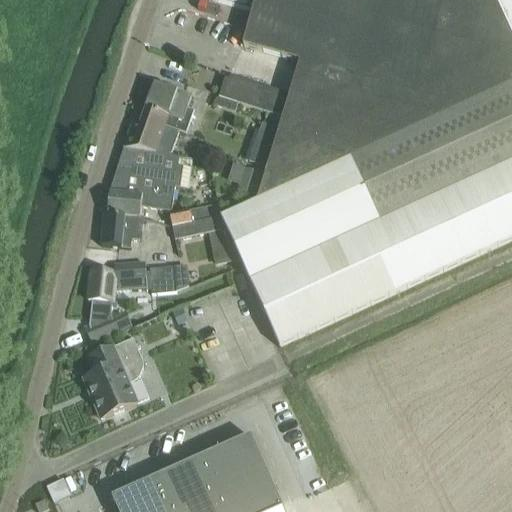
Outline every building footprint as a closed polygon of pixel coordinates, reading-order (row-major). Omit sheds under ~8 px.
[(222,220),(221,221),(226,232),(271,331),(280,349),(511,242),(511,0),(257,0),(243,48),(300,64),(290,97),(284,120),(267,176),(258,204),(222,220)] [(225,80),(220,100),(284,120),(290,97),(231,78),(230,82),(225,80)] [(188,111),(192,100),(155,87),(147,110),(175,121),(172,131),(179,134),(187,137),(195,113),(188,111)] [(171,158),(179,134),(172,131),(175,121),(147,110),(141,128),(133,125),(124,151),(171,158)] [(124,151),(110,195),(140,198),(174,202),(175,190),(179,159),(171,158),(124,151)] [(240,185),(238,191),(255,195),(262,173),(244,168),(240,185)] [(110,195),(108,216),(138,219),(139,210),(172,214),(174,202),(140,198),(110,195)] [(190,213),(171,217),(173,229),(222,219),(221,218),(219,207),(190,213)] [(143,244),(145,220),(138,219),(108,216),(106,216),(106,217),(105,217),(102,249),(131,252),(132,243),(143,244)] [(222,219),(173,229),(176,243),(226,232),(221,221),(222,220),(222,219)] [(92,273),(89,303),(92,303),(90,329),(109,321),(111,306),(112,294),(147,292),(146,266),(135,267),(115,268),(115,276),(92,273)] [(176,296),(175,270),(151,271),(152,297),(176,296)] [(184,311),(174,315),(181,329),(190,325),(184,311)] [(117,335),(111,320),(109,321),(90,329),(85,331),(92,346),(117,335)] [(134,342),(90,361),(97,377),(84,382),(101,422),(138,406),(130,387),(134,385),(137,383),(140,380),(143,372),(144,367),(143,363),(134,342)] [(284,511),(251,439),(205,460),(228,511),(284,511)] [(228,511),(205,460),(159,480),(173,511),(228,511)] [(117,511),(173,511),(159,480),(113,501),(117,511)] [(63,483),(48,490),(55,505),(70,498),(63,483)] [(49,511),(45,503),(36,507),(37,511),(49,511)]
